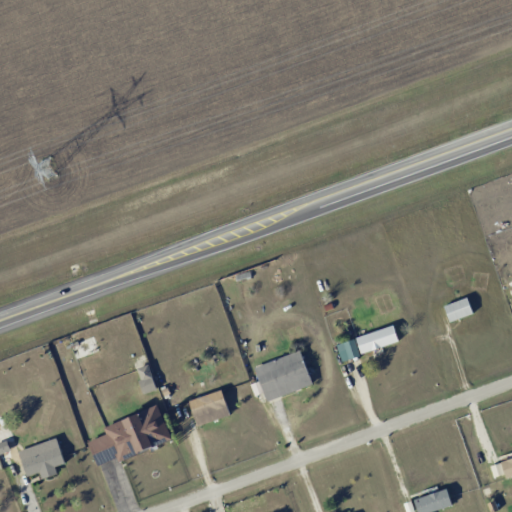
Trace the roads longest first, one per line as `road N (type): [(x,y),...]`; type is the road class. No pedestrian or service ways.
road 1 (secondary): [(0,319),(511,132)]
road 2 (residential): [(511,380),(154,511)]
